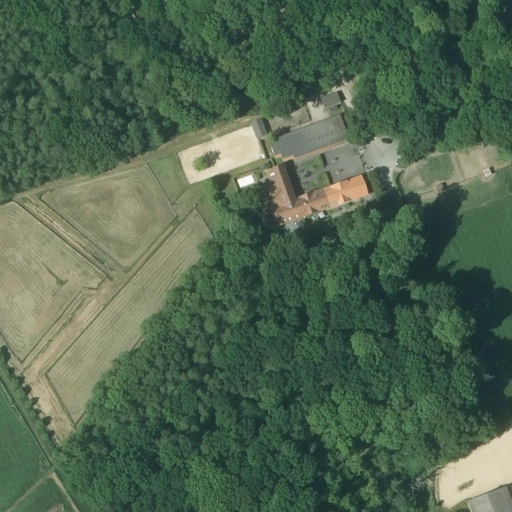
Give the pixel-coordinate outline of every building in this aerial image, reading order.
[(340,104),(336,93),(320,99),(324,110),(340,104)] [(339,117),(285,136),(287,142),(340,122),(339,117)] [(250,125),(251,128),(256,140),(258,139),(267,136),(261,121),(250,125)] [(281,156),(283,161),(293,157),(295,161),(348,141),(340,122),(287,142),(285,136),(269,142),(275,158),(281,156)] [(272,210),(278,227),(284,225),(328,209),(322,192),(294,201),(282,168),(274,171),(266,174),(271,187),(267,189),(274,209),(272,210)] [(322,192),(328,209),(367,195),(361,178),(322,192)] [(511,511),(511,507),(504,489),(467,503),(470,511),(511,511)]
